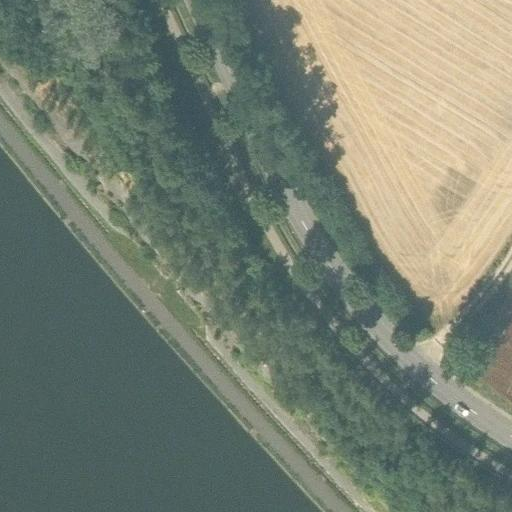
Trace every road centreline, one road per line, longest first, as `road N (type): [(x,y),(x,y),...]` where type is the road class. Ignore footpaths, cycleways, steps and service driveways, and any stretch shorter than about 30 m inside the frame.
road 1 (tertiary): [(511,439),(420,375),(345,294),(283,198),(189,0)]
road 2 (track): [(420,375),(511,253)]
